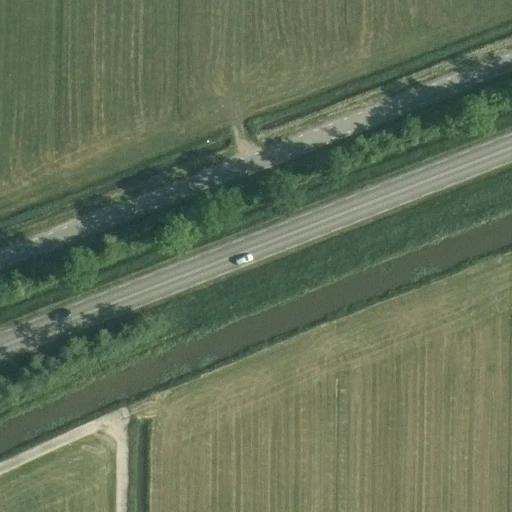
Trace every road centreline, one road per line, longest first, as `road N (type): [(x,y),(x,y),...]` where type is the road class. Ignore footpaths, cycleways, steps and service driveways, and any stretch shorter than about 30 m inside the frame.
road 1 (primary): [(511,149),(0,349)]
road 2 (unclassified): [(0,257),(511,58)]
